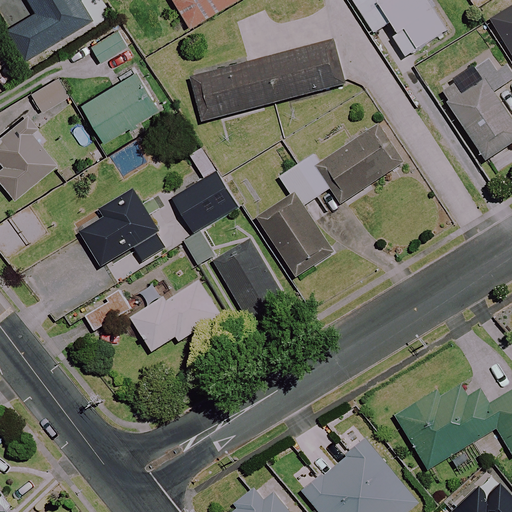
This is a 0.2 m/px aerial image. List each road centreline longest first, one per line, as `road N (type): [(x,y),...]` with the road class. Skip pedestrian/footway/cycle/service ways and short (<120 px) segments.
road 1 (residential): [(511,248),(124,489)]
road 2 (unknown): [(499,256),(327,0)]
road 3 (residential): [(124,489),(0,328)]
